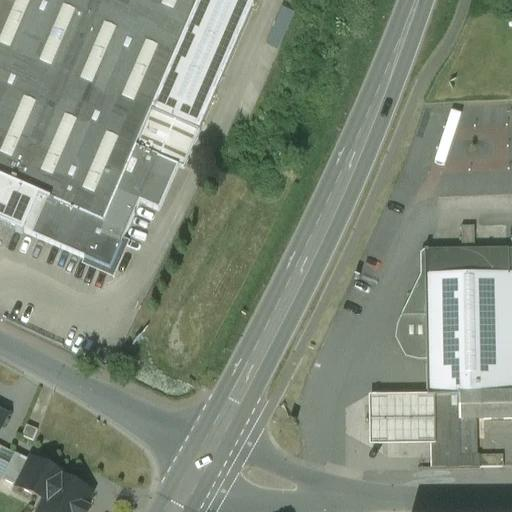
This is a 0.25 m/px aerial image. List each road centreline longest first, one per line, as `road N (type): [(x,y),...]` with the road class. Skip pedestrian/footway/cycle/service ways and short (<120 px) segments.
road 1 (primary): [(208,454),(390,76),(417,0)]
road 2 (residential): [(0,344),(208,454)]
road 3 (residential): [(511,499),(346,500)]
road 4 (residential): [(346,500),(267,482),(208,454)]
